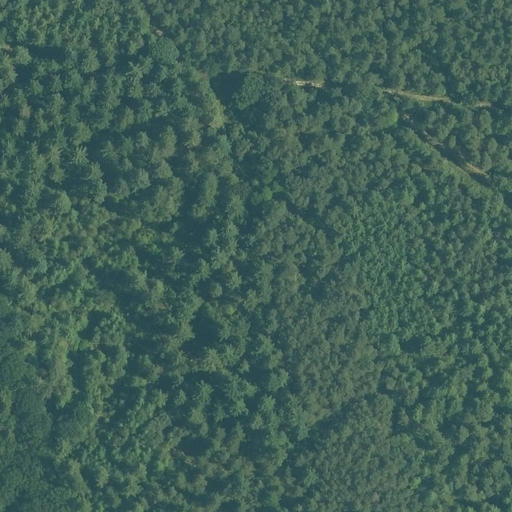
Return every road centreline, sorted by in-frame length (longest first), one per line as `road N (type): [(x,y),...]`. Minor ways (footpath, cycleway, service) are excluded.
road 1 (track): [(217,75),(247,231),(324,511)]
road 2 (track): [(190,71),(0,50)]
road 3 (track): [(385,93),(217,75)]
road 4 (track): [(511,193),(385,93)]
road 5 (unclassified): [(45,511),(0,367)]
road 6 (track): [(511,110),(385,93)]
